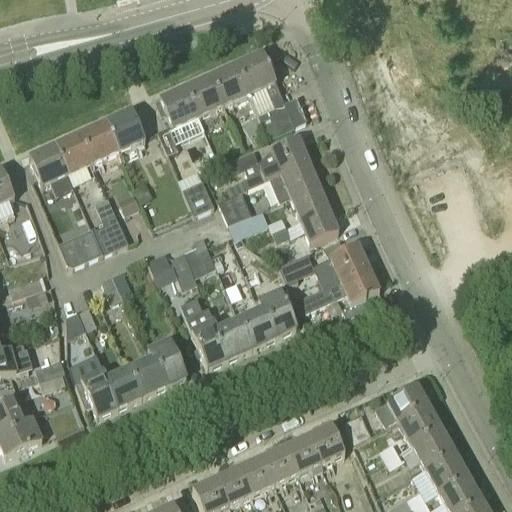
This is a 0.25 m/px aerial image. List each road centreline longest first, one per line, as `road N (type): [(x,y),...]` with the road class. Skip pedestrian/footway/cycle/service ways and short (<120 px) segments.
road 1 (residential): [(78,511),(444,349)]
road 2 (unclassified): [(444,349),(309,36),(274,0)]
road 3 (unclassified): [(74,42),(234,0)]
road 4 (unclassified): [(511,477),(444,349)]
